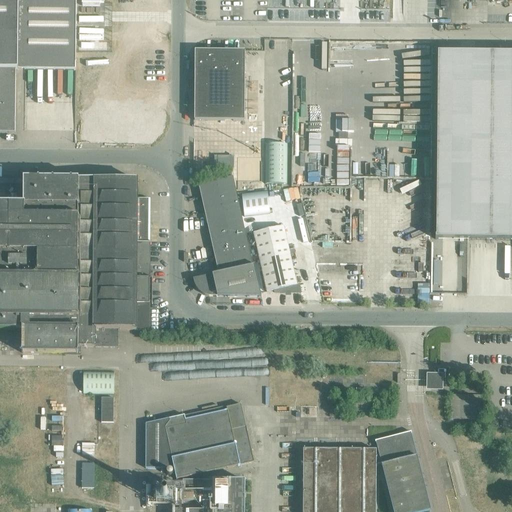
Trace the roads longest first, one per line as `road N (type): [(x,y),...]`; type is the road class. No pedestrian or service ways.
road 1 (unclassified): [(417,318),(196,317),(176,290),(176,159)]
road 2 (unknown): [(277,0),(280,59),(324,64),(327,153)]
road 3 (unclassified): [(176,159),(0,157)]
road 4 (unclassified): [(177,0),(176,159)]
road 5 (unknown): [(324,64),(386,68),(396,99),(393,136)]
road 6 (unknown): [(418,406),(452,445),(476,511)]
road 7 (unknown): [(74,363),(77,483)]
